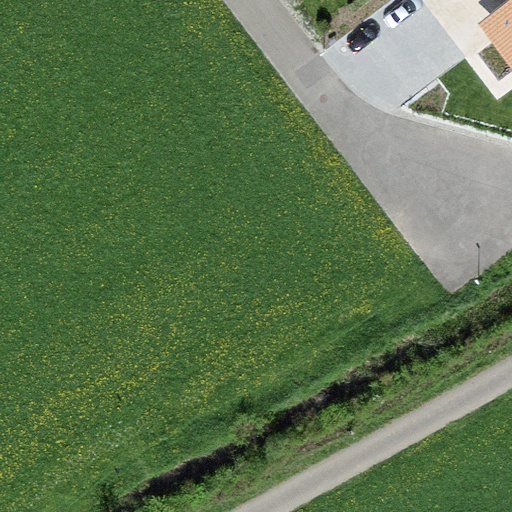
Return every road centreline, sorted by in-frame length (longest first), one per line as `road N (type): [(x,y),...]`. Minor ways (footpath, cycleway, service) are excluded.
road 1 (residential): [(427,230),(251,0)]
road 2 (track): [(511,376),(268,511)]
